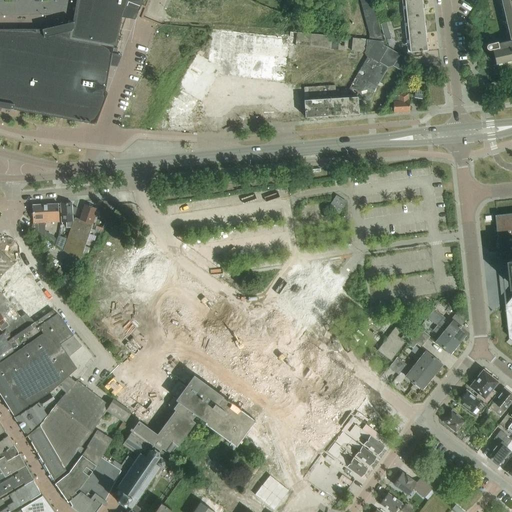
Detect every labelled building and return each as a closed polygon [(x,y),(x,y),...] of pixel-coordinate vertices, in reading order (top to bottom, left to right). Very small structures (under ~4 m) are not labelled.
[(71,29),(70,37),(113,46),(116,46),(117,46),(121,21),(121,19),(126,6),(128,2),(140,6),(141,5),(142,0),(76,0),(71,29)] [(177,0),(177,1),(219,16),(225,0),(177,0)] [(422,0),(405,0),(407,14),(424,13),(422,0)] [(511,0),(501,0),(511,41),(498,44),(498,42),(489,44),(488,44),(487,45),(487,46),(486,46),(486,47),(487,48),(487,49),(488,49),(488,50),(489,50),(490,50),(493,49),(496,64),(511,60),(511,0)] [(374,2),(363,4),(364,10),(375,7),(374,2)] [(375,7),(364,10),(366,16),(377,13),(375,7)] [(377,13),(366,16),(367,22),(378,19),(377,13)] [(424,13),(407,14),(409,32),(425,31),(424,13)] [(378,19),(367,22),(369,28),(380,25),(378,19)] [(0,107),(92,124),(96,124),(97,122),(107,93),(104,92),(105,89),(113,46),(70,37),(71,29),(71,27),(72,22),(44,29),(6,29),(0,57),(0,107)] [(370,33),(381,31),(380,25),(369,28),(370,33)] [(370,33),(372,39),(385,45),(381,31),(370,33)] [(425,31),(409,32),(411,52),(428,50),(425,31)] [(296,46),(303,47),(305,33),(298,32),(296,46)] [(303,47),(311,47),(312,34),(305,33),(303,47)] [(311,47),(318,48),(319,35),(312,34),(311,47)] [(318,48),(325,49),(326,35),(319,35),(318,48)] [(325,49),(332,49),(333,36),(326,35),(325,49)] [(332,49),(339,50),(340,37),(333,36),(332,49)] [(339,50),(346,51),(347,37),(340,37),(339,50)] [(352,51),(359,52),(360,39),(353,38),(352,51)] [(364,53),(369,58),(371,58),(380,63),(389,48),(385,45),(372,39),(370,39),(367,39),(366,51),(364,53)] [(394,66),(401,56),(389,48),(380,63),(389,69),(394,66)] [(169,112),(169,125),(194,123),(193,110),(199,100),(205,100),(219,74),(223,74),(223,69),(225,66),(221,66),(211,61),(208,61),(200,56),(196,57),(179,88),(184,90),(173,111),(169,112)] [(406,59),(401,56),(394,66),(399,69),(406,59)] [(376,69),(377,68),(380,63),(371,58),(369,58),(366,63),(376,69)] [(411,62),(406,59),(399,69),(404,73),(411,62)] [(373,74),(374,73),(376,69),(366,63),(363,68),(373,74)] [(380,63),(377,68),(386,74),(389,69),(380,63)] [(371,78),(373,74),(363,68),(359,74),(370,80),(371,78)] [(383,79),(386,74),(377,68),(376,69),(374,73),(383,79)] [(380,84),(383,79),(374,73),(373,74),(371,78),(380,84)] [(368,83),(370,80),(359,74),(356,80),(366,86),(368,83)] [(377,89),(380,84),(371,78),(370,80),(368,83),(377,89)] [(365,88),(366,86),(356,80),(352,85),(363,92),(365,88)] [(374,94),(377,89),(368,83),(366,86),(365,88),(374,94)] [(362,93),(363,92),(352,85),(349,90),(359,98),(362,93)] [(359,98),(349,90),(342,91),(342,98),(337,98),(336,86),(329,86),(330,99),(324,99),(318,99),(312,100),(305,100),(304,100),(305,117),(364,113),(363,100),(359,98)] [(371,98),(374,94),(365,88),(363,92),(362,93),(371,98)] [(368,103),(371,98),(362,93),(359,98),(363,100),(368,103)] [(394,113),(410,112),(409,101),(408,101),(408,95),(398,95),(398,96),(391,97),(392,103),(393,102),(394,113)] [(339,214),(347,202),(337,196),(329,208),(339,214)] [(66,228),(71,228),(73,223),(72,215),(75,216),(77,209),(72,207),(72,204),(61,204),(62,222),(66,222),(66,228)] [(44,223),(51,222),(60,222),(59,205),(44,206),(44,223)] [(32,228),(45,237),(46,232),(45,231),(44,223),(44,206),(32,206),(33,224),(32,228)] [(92,249),(94,246),(94,245),(87,242),(93,225),(92,225),(95,216),(94,216),(96,210),(85,206),(80,221),(74,219),(73,223),(71,228),(67,238),(63,251),(77,262),(82,265),(85,261),(89,255),(91,249),(92,249)] [(511,265),(511,298),(506,305),(510,339),(511,340),(511,214),(496,216),(501,256),(511,255),(511,265)] [(54,244),(56,239),(46,232),(45,237),(54,244)] [(63,251),(67,238),(58,235),(56,239),(54,244),(63,251)] [(273,308),(259,327),(187,275),(155,252),(146,245),(118,283),(157,312),(196,340),(194,343),(197,345),(196,348),(193,346),(171,376),(178,381),(186,387),(178,399),(170,409),(175,412),(157,436),(140,423),(124,445),(135,453),(136,450),(139,452),(142,452),(142,454),(146,456),(149,452),(148,450),(149,449),(150,451),(152,450),(155,450),(154,448),(156,448),(156,450),(158,451),(160,450),(160,451),(159,452),(160,454),(160,457),(162,457),(168,457),(168,456),(161,451),(163,449),(171,455),(177,446),(178,447),(195,423),(192,421),(196,415),(207,423),(206,425),(237,447),(243,438),(269,457),(245,490),(274,511),(280,511),(321,456),(309,447),(310,445),(315,449),(325,435),(327,436),(335,425),(336,423),(341,427),(350,415),(353,417),(372,392),(301,340),(329,301),(337,300),(335,289),(334,281),(333,274),(323,275),(312,277),(294,280),(293,280),(273,308)] [(25,313),(34,323),(53,310),(25,284),(27,282),(11,267),(14,264),(0,250),(0,291),(0,329),(1,329),(2,330),(25,313)] [(71,278),(70,278),(66,275),(58,284),(63,287),(71,278)] [(437,326),(459,344),(467,333),(452,321),(449,326),(442,320),(444,318),(434,310),(427,318),(437,326)] [(1,329),(0,329),(0,363),(43,334),(39,327),(34,323),(25,313),(2,330),(1,329)] [(62,319),(61,319),(57,314),(39,327),(43,334),(0,363),(0,393),(14,415),(51,392),(80,366),(61,344),(73,336),(62,319)] [(401,339),(397,336),(402,330),(396,326),(377,351),(391,361),(405,343),(406,344),(411,338),(405,333),(401,339)] [(451,354),(459,344),(437,326),(433,332),(440,337),(436,342),(451,354)] [(425,342),(430,336),(420,328),(415,335),(425,342)] [(425,342),(415,335),(408,344),(413,349),(417,344),(421,347),(425,342)] [(82,347),(74,337),(65,345),(73,354),(82,347)] [(422,390),(442,365),(426,352),(405,377),(422,390)] [(407,365),(397,358),(389,367),(399,375),(407,365)] [(483,372),(479,376),(470,387),(478,394),(476,397),(487,406),(497,394),(492,389),(497,383),(483,372)] [(76,381),(56,405),(40,426),(27,436),(54,480),(69,468),(74,462),(81,447),(92,434),(109,406),(76,381)] [(143,416),(160,394),(143,382),(125,403),(143,416)] [(500,416),(511,401),(511,395),(504,389),(488,409),(497,416),(498,416),(500,416)] [(464,408),(472,415),(476,409),(481,413),(486,408),(465,391),(457,401),(464,407),(464,408)] [(26,436),(46,416),(41,408),(54,400),(51,395),(39,403),(15,418),(26,436)] [(108,408),(106,411),(123,422),(130,412),(113,400),(108,408)] [(442,423),(456,433),(465,420),(452,410),(442,423)] [(483,431),(492,419),(486,415),(477,426),(483,431)] [(384,447),(355,425),(349,433),(358,439),(360,437),(366,441),(363,445),(370,451),(371,451),(378,455),(384,447)] [(365,425),(362,429),(370,435),(373,431),(365,425)] [(94,471),(103,456),(112,440),(97,430),(85,450),(75,469),(56,483),(67,503),(84,486),(94,471)] [(493,452),(488,459),(498,467),(504,458),(505,458),(511,451),(510,451),(511,449),(508,446),(511,441),(507,438),(508,437),(501,431),(493,440),(498,444),(492,451),(493,452)] [(342,433),(336,442),(341,446),(347,437),(342,433)] [(0,452),(12,444),(8,436),(0,441),(0,452)] [(363,461),(370,466),(376,458),(352,441),(349,444),(359,451),(355,456),(362,461),(363,461)] [(7,460),(18,453),(17,453),(17,451),(12,444),(0,452),(0,465),(7,461),(7,460)] [(120,495),(117,500),(125,507),(126,506),(131,509),(135,504),(166,460),(162,457),(160,457),(160,454),(159,452),(160,451),(160,450),(158,451),(156,450),(156,448),(154,448),(155,450),(152,450),(150,451),(149,449),(148,450),(149,452),(146,456),(142,454),(142,452),(139,452),(136,450),(135,453),(136,454),(133,460),(128,457),(122,466),(121,467),(127,471),(123,478),(121,477),(120,479),(122,480),(117,486),(118,487),(120,490),(119,491),(118,491),(118,492),(118,494),(120,495)] [(225,455),(216,448),(209,457),(218,464),(225,455)] [(326,452),(361,478),(368,469),(361,465),(361,464),(354,458),(350,463),(340,456),(340,457),(329,449),(326,452)] [(0,479),(25,465),(19,454),(18,453),(7,460),(7,461),(0,465),(0,479)] [(113,463),(108,459),(103,456),(94,471),(84,486),(67,503),(71,507),(77,511),(96,511),(102,504),(104,506),(105,506),(106,506),(107,505),(107,504),(107,503),(107,502),(105,501),(106,499),(114,484),(117,486),(122,480),(120,479),(121,477),(123,478),(127,471),(121,467),(122,466),(114,461),(113,463)] [(0,498),(9,493),(33,480),(25,465),(0,479),(0,498)] [(173,465),(168,473),(176,478),(181,471),(173,465)] [(427,501),(434,494),(420,479),(417,482),(402,472),(393,485),(408,495),(412,487),(424,498),(427,501)] [(10,511),(11,511),(41,494),(33,480),(9,493),(0,498),(0,511),(10,511)] [(404,506),(402,504),(387,493),(380,504),(390,511),(400,511),(401,511),(409,511),(412,509),(405,505),(404,506)] [(53,511),(42,496),(21,509),(16,511),(53,511)] [(225,511),(226,511),(204,496),(192,511),(225,511)]
